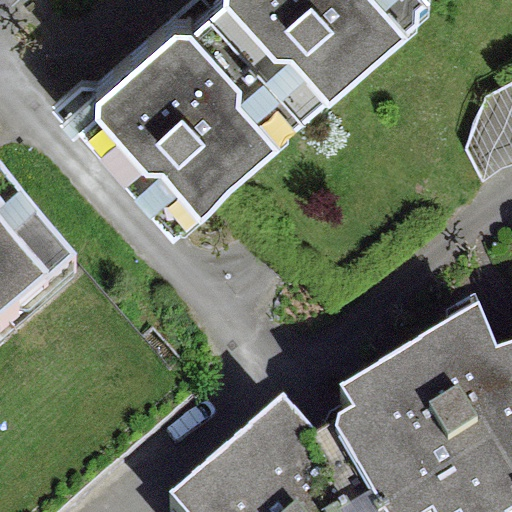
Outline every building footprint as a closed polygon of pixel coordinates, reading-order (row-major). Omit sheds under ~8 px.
[(209,0),(206,3),(282,90),(308,67),(324,86),(400,20),(384,2),(385,0),(209,0)] [(95,98),(76,115),(168,221),(272,132),(255,113),(282,90),(206,3),(188,18),(185,15),(171,14),(94,80),(92,95),(95,98)] [(0,333),(69,273),(0,194),(0,333)] [(354,444),(334,457),(368,511),(511,511),(511,366),(491,373),(469,317),(443,333),(443,348),(335,413),(354,444)] [(368,511),(334,457),(320,465),(278,417),(167,511),(368,511)]
